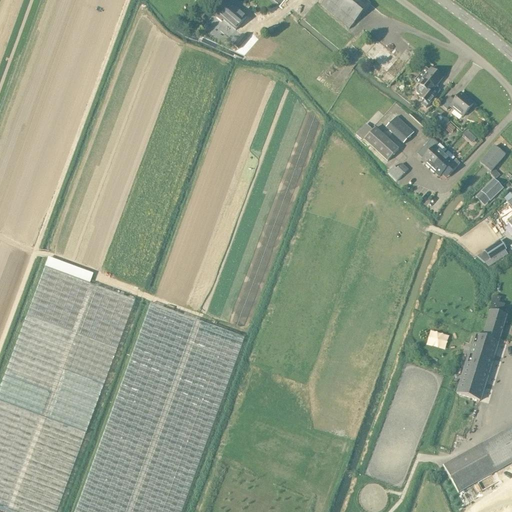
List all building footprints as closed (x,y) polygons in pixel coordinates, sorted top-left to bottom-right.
[(349,29),(370,4),(365,0),(324,0),(320,5),(349,29)] [(247,17),(240,12),(239,13),(228,3),(216,17),(221,21),(223,20),(236,30),(247,17)] [(238,49),(247,39),(242,35),(233,45),(238,49)] [(398,58),(377,41),(366,54),(386,72),(398,58)] [(351,45),(347,49),(353,55),(357,50),(351,45)] [(430,94),(442,78),(431,69),(425,76),(425,75),(421,79),(422,80),(418,85),(419,85),(416,89),(416,93),(420,96),(419,97),(423,101),(421,104),(426,108),(435,97),(430,94)] [(463,117),(473,104),(460,93),(454,101),(450,97),(442,106),(447,110),(450,106),(463,117)] [(413,133),(396,117),(385,128),(403,145),(413,133)] [(363,139),(371,130),(366,125),(358,133),(363,139)] [(398,150),(375,128),(364,140),(387,162),(398,150)] [(467,131),(463,136),(466,139),(471,134),(467,131)] [(443,155),(435,147),(438,144),(432,138),(416,155),(430,169),(443,155)] [(491,172),(505,156),(494,147),(480,164),(491,172)] [(450,175),(460,164),(455,160),(453,163),(443,155),(430,169),(439,177),(445,171),(450,175)] [(397,182),(406,172),(407,173),(409,171),(402,164),(397,170),(394,167),(388,173),(397,182)] [(495,170),(490,174),(495,180),(500,176),(495,170)] [(494,179),(481,191),(489,200),(502,188),(494,179)] [(499,242),(484,251),(490,260),(505,251),(499,242)] [(56,511),(135,301),(89,284),(45,268),(0,389),(0,511),(56,511)] [(475,335),(456,395),(460,396),(480,402),(499,342),(498,342),(506,316),(502,314),(504,305),(498,304),(500,299),(493,297),(489,311),(490,311),(482,337),(475,335)] [(150,304),(74,511),(181,511),(244,338),(201,322),(197,321),(150,304)] [(458,492),(511,462),(511,427),(443,466),(458,492)]
